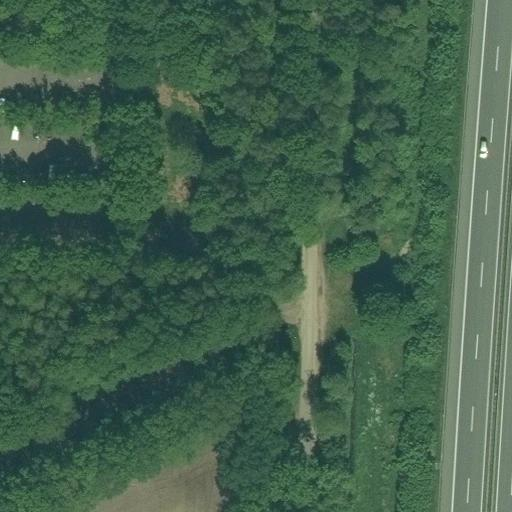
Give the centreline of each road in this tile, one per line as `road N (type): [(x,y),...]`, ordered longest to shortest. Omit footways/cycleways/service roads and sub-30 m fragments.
road 1 (motorway): [(502,0),(466,511)]
road 2 (residential): [(302,511),(312,0)]
road 3 (track): [(310,280),(0,435)]
